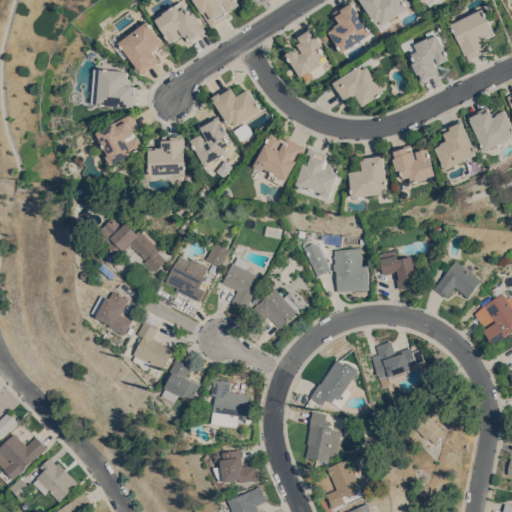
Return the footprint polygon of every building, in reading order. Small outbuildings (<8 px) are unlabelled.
[(156,19),(165,13),(164,12),(181,0),(183,0),(184,1),(191,14),(195,12),(207,31),(190,41),(186,35),(185,36),(183,33),(181,34),(182,36),(171,43),(156,19)] [(237,0),(240,4),(230,11),(229,10),(226,12),(228,16),(212,27),(194,0),(237,0)] [(327,28),(334,24),(335,24),(340,21),(334,12),(352,0),(372,32),(367,36),(368,38),(363,42),(361,40),(343,52),(327,28)] [(403,0),(409,8),(408,8),(410,13),(401,19),(398,14),(389,20),(392,25),(383,31),(377,22),(376,22),(360,0),(403,0)] [(484,8),(495,31),(489,34),(489,36),(483,39),(489,50),(469,60),(467,55),(466,55),(461,44),(451,24),(484,8)] [(125,59),(111,40),(117,36),(121,41),(148,20),(165,43),(153,52),(156,56),(157,55),(161,60),(143,73),(130,55),(125,59)] [(286,53),(296,47),(298,50),(301,48),(298,44),(298,43),(295,38),(312,27),(323,44),(319,46),(325,54),(319,58),(326,70),(322,75),(315,77),(311,71),(310,72),(310,71),(301,76),(286,53)] [(450,58),(440,64),(438,61),(435,63),(441,73),(422,82),(413,63),(417,61),(410,48),(404,51),(401,43),(413,37),(416,43),(428,37),(426,32),(433,29),(436,34),(438,33),(450,58)] [(385,92),(364,105),(357,95),(348,100),(347,97),(345,99),(334,82),(376,55),(381,62),(370,69),(385,92)] [(101,68),(126,70),(126,71),(129,71),(129,78),(132,78),(131,85),(133,85),(133,86),(139,86),(137,106),(132,106),(132,107),(98,104),(98,103),(92,102),(95,68),(101,69),(101,68)] [(212,97),(220,92),(221,94),(232,87),(238,95),(248,88),(262,109),(245,120),(254,134),(243,141),(231,123),(230,124),(212,97)] [(508,112),(511,120),(511,137),(498,144),(499,146),(493,148),(493,147),(486,150),(471,119),(472,119),(470,115),(488,106),(490,110),(491,110),(492,112),(498,110),(499,112),(506,109),(507,112),(508,112)] [(131,113),(141,131),(136,133),(138,136),(138,135),(144,146),(112,164),(107,156),(110,154),(97,132),(131,113)] [(191,139),(202,133),(204,137),(207,136),(201,127),(203,125),(203,124),(219,115),(224,123),(223,123),(229,133),(225,135),(230,144),(224,147),(228,153),(215,160),(215,159),(207,164),(206,163),(205,164),(191,139)] [(462,119),(479,154),(473,157),(474,158),(468,161),(467,160),(447,170),(435,144),(442,141),(443,142),(448,139),(443,129),(462,119)] [(264,167),(263,169),(254,165),(272,132),(283,138),(283,139),(285,141),(288,136),(305,146),(287,179),(279,175),(276,181),(268,177),(272,171),(264,167)] [(151,175),(150,149),(157,148),(156,147),(163,146),(162,139),(171,138),(171,135),(182,135),(182,138),(185,138),(187,173),(151,175)] [(437,174),(428,177),(428,178),(413,183),(411,176),(404,178),(402,169),(398,170),(394,158),(397,157),(395,150),(406,147),(405,145),(412,143),(413,147),(412,147),(413,150),(415,150),(417,158),(419,158),(417,151),(429,147),(437,174)] [(298,184),(310,147),(329,153),(327,158),(330,159),(330,158),(342,162),(338,175),(341,177),(339,184),(335,183),(331,197),(323,194),(322,196),(298,188),(299,184),(298,184)] [(231,155),(239,151),(243,158),(235,162),(231,155)] [(353,196),(350,171),(364,169),(362,159),(366,159),(365,157),(384,155),(388,186),(384,187),(385,192),(353,196)] [(161,249),(159,251),(168,259),(156,271),(146,261),(148,259),(132,243),(126,250),(125,249),(119,255),(97,234),(114,217),(123,226),(126,222),(137,232),(140,229),(161,249)] [(266,224),(282,227),(280,238),(264,235),(266,224)] [(314,238),(321,241),(328,255),(325,256),(331,269),(318,276),(312,264),(304,247),(304,246),(303,243),(314,238)] [(219,265),(207,259),(213,246),(215,246),(217,242),(227,247),(229,248),(220,265),(219,265)] [(78,249),(82,244),(87,249),(83,254),(78,249)] [(335,258),(334,258),(334,254),(335,254),(334,249),(361,247),(363,265),(368,265),(370,289),(338,292),(336,270),(334,269),(334,264),(335,262),(335,258)] [(380,253),(396,249),(398,258),(412,255),(419,285),(402,288),(400,280),(399,280),(397,271),(384,274),(380,253)] [(177,290),(179,287),(166,281),(176,260),(177,261),(180,255),(191,260),(192,257),(209,265),(204,275),(206,275),(200,287),(205,289),(200,301),(177,290)] [(233,261),(235,262),(238,256),(249,262),(246,268),(261,276),(245,308),(232,301),(238,290),(223,282),(233,261)] [(119,261),(115,265),(111,261),(115,257),(119,261)] [(482,280),(469,296),(456,286),(447,297),(435,288),(457,259),(482,280)] [(213,263),(218,265),(214,273),(209,271),(213,263)] [(92,278),(89,279),(85,278),(83,275),(84,272),(87,270),(91,271),(93,274),(92,278)] [(493,289),(498,286),(503,292),(497,295),(493,289)] [(281,327),(269,315),(264,321),(253,309),(275,287),(284,297),(291,290),(303,304),(297,310),(298,311),(281,327)] [(511,332),(495,344),(485,330),(486,329),(476,313),(484,305),(504,292),(504,293),(511,289),(511,290),(511,332)] [(124,314),(135,319),(128,334),(123,332),(123,331),(112,326),(113,323),(99,316),(100,314),(95,311),(104,294),(109,297),(109,296),(112,297),(115,290),(131,298),(124,314)] [(256,294),(261,296),(257,304),(253,302),(256,294)] [(155,338),(176,348),(166,369),(154,363),(151,368),(149,369),(147,368),(145,367),(142,363),(141,362),(137,360),(136,359),(138,355),(136,354),(146,336),(140,333),(147,319),(161,326),(155,338)] [(391,340),(395,352),(411,347),(413,351),(421,348),(425,360),(417,363),(417,364),(410,366),(411,369),(389,376),(392,383),(382,386),(372,356),(379,353),(377,345),(391,340)] [(178,361),(177,360),(179,356),(194,363),(187,376),(202,384),(195,398),(182,392),(177,401),(165,395),(169,387),(168,386),(175,373),(172,372),(178,361)] [(328,398),(323,404),(314,398),(314,399),(311,397),(320,383),(321,384),(338,359),(347,365),(349,362),(359,369),(347,388),(352,391),(348,398),(342,407),(328,398)] [(239,426),(213,423),(218,395),(214,394),(215,382),(214,382),(215,378),(232,380),(230,391),(251,394),(247,419),(246,419),(245,422),(239,421),(239,426)] [(417,442),(406,430),(422,416),(418,412),(433,398),(445,411),(435,420),(446,432),(434,442),(430,438),(428,439),(424,435),(417,442)] [(0,420),(9,411),(19,421),(8,432),(0,439),(0,420)] [(339,455),(331,454),(330,461),(307,457),(310,443),(308,443),(311,426),(313,412),(328,414),(327,420),(331,421),(330,427),(336,428),(336,430),(344,431),(339,455)] [(0,448),(16,433),(28,445),(38,436),(48,447),(38,457),(37,457),(23,470),(24,471),(16,478),(7,468),(0,460),(0,450),(1,449),(0,448)] [(245,465),(254,464),(258,464),(260,480),(255,481),(255,480),(242,482),(242,479),(227,482),(226,480),(223,480),(221,477),(220,475),(216,467),(224,466),(223,459),(226,458),(225,452),(242,449),(245,465)] [(80,483),(61,501),(51,490),(48,494),(36,482),(39,478),(38,477),(46,470),(42,466),(50,457),(57,464),(59,462),(80,483)] [(363,488),(362,488),(365,495),(347,502),(338,506),(333,508),(327,494),(338,489),(329,467),(350,458),(363,488)] [(24,477),(34,487),(23,497),(13,487),(24,477)] [(236,511),(231,500),(259,487),(258,487),(262,485),(269,500),(259,505),(261,511),(236,511)] [(56,511),(82,494),(82,493),(85,491),(94,504),(84,511),(56,511)] [(346,511),(369,502),(373,511),(346,511)] [(511,511),(503,511),(505,503),(511,504),(511,511)]
